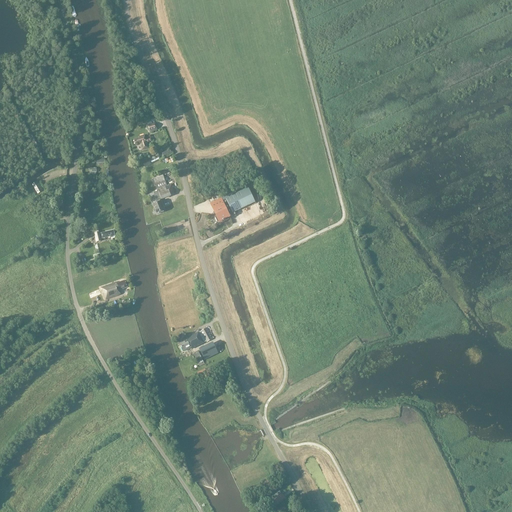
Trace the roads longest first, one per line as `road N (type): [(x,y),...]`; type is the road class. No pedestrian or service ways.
road 1 (unclassified): [(200,511),(114,383),(75,302),(67,227),(81,103),(58,0)]
road 2 (tertiary): [(310,511),(233,356),(174,140),(125,0)]
